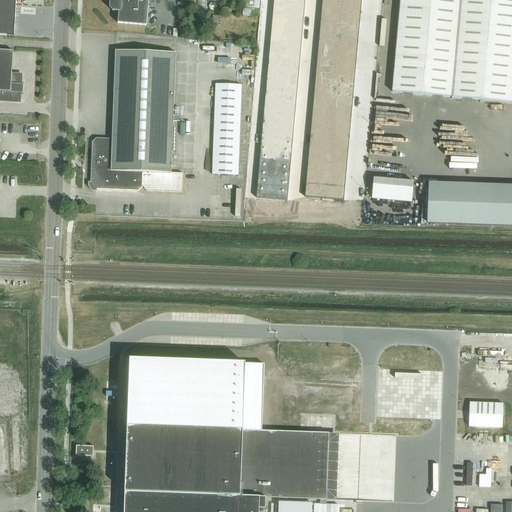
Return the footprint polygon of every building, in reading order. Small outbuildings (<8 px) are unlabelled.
[(119,12),(118,24),(146,26),(148,0),(114,0),(115,1),(110,1),(109,8),(112,12),(119,12)] [(243,0),(243,8),(259,9),(259,0),(243,0)] [(400,0),(393,92),(452,98),(452,99),(453,98),(511,103),(511,101),(511,2),(480,0),(400,0)] [(272,2),(271,10),(286,11),(287,3),(272,2)] [(287,3),(286,11),(301,12),(302,4),(287,3)] [(340,15),(341,4),(322,3),(321,13),(340,15)] [(16,6),(0,4),(0,35),(14,36),(16,6)] [(359,16),(360,6),(341,4),(340,15),(359,16)] [(271,10),(270,18),(286,19),(286,11),(271,10)] [(286,11),(286,19),(301,20),(301,12),(286,11)] [(339,25),(340,15),(321,13),(320,23),(339,25)] [(358,26),(359,16),(340,15),(339,25),(358,26)] [(270,18),(270,25),(285,27),(286,19),(270,18)] [(286,19),(285,27),(300,28),(301,20),(286,19)] [(338,35),(339,25),(320,23),(319,33),(338,35)] [(270,25),(269,33),(284,35),(285,27),(270,25)] [(357,37),(358,26),(339,25),(338,35),(357,37)] [(285,27),(284,35),(299,36),(300,28),(285,27)] [(269,33),(268,41),(283,42),(284,35),(269,33)] [(337,45),(338,35),(319,33),(318,44),(337,45)] [(284,35),(283,42),(299,44),(299,36),(284,35)] [(356,47),(357,37),(338,35),(337,45),(356,47)] [(268,41),(268,49),(283,50),(283,42),(268,41)] [(283,42),(283,50),(298,52),(299,44),(283,42)] [(336,55),(337,45),(318,44),(317,54),(336,55)] [(356,57),(356,47),(337,45),(336,55),(356,57)] [(268,49),(267,57),(282,58),(283,50),(268,49)] [(0,101),(20,103),(22,75),(12,74),(13,51),(0,50),(0,101)] [(283,50),(282,58),(297,59),(298,52),(283,50)] [(183,173),(171,173),(176,53),(115,51),(112,139),(96,139),(92,143),(90,183),(88,183),(91,183),(91,185),(94,189),(96,190),(96,192),(97,192),(97,190),(138,191),(143,187),(147,192),(183,193),(183,173)] [(336,66),(336,55),(317,54),(316,64),(336,66)] [(355,67),(356,57),(336,55),(336,66),(355,67)] [(267,57),(266,65),(281,66),(282,58),(267,57)] [(282,58),(281,66),(297,67),(297,59),(282,58)] [(335,76),(336,66),(316,64),(316,74),(335,76)] [(266,65),(266,72),(281,74),(281,66),(266,65)] [(281,66),(281,74),(296,75),(297,67),(281,66)] [(354,78),(355,67),(336,66),(335,76),(354,78)] [(266,72),(265,80),(280,82),(281,74),(266,72)] [(281,74),(280,82),(295,83),(296,75),(281,74)] [(334,86),(335,76),(316,74),(315,84),(334,86)] [(353,88),(354,78),(335,76),(334,86),(353,88)] [(265,80),(264,88),(279,89),(280,82),(265,80)] [(280,82),(279,89),(295,91),(295,83),(280,82)] [(216,84),(213,175),(238,176),(242,85),(216,84)] [(333,96),(334,86),(315,84),(314,95),(333,96)] [(352,98),(353,88),(334,86),(333,96),(352,98)] [(264,88),(264,96),(279,97),(279,89),(264,88)] [(279,89),(279,97),(294,99),(295,91),(279,89)] [(332,107),(333,96),(314,95),(313,105),(332,107)] [(264,96),(263,104),(278,105),(279,97),(264,96)] [(351,108),(352,98),(333,96),(332,107),(351,108)] [(279,97),(278,105),(293,106),(294,99),(279,97)] [(263,104),(262,112),(277,113),(278,105),(263,104)] [(278,105),(277,113),(293,114),(293,106),(278,105)] [(331,117),(332,107),(313,105),(312,115),(331,117)] [(350,118),(351,108),(332,107),(331,117),(350,118)] [(262,112),(261,120),(277,121),(277,113),(262,112)] [(277,113),(277,121),(292,122),(293,114),(277,113)] [(330,127),(331,117),(312,115),(311,125),(330,127)] [(349,129),(350,118),(331,117),(330,127),(349,129)] [(261,120),(261,127),(276,129),(277,121),(261,120)] [(277,121),(276,129),(291,130),(292,122),(277,121)] [(329,137),(330,127),(311,125),(310,136),(329,137)] [(261,127),(260,135),(275,137),(276,129),(261,127)] [(349,139),(349,129),(330,127),(329,137),(349,139)] [(276,129),(275,137),(291,138),(291,130),(276,129)] [(469,135),(441,133),(440,145),(468,147),(469,135)] [(260,135),(259,143),(275,144),(275,137),(260,135)] [(329,147),(329,137),(310,136),(309,146),(329,147)] [(275,137),(275,144),(290,146),(291,138),(275,137)] [(348,149),(349,139),(329,137),(329,147),(348,149)] [(259,143),(259,151),(274,152),(275,144),(259,143)] [(275,144),(274,152),(289,154),(290,146),(275,144)] [(328,158),(329,147),(309,146),(308,156),(328,158)] [(347,159),(348,149),(329,147),(328,158),(347,159)] [(259,151),(258,159),(273,160),(274,152),(259,151)] [(274,152),(273,160),(289,161),(289,154),(274,152)] [(327,168),(328,158),(308,156),(308,166),(327,168)] [(346,170),(347,159),(328,158),(327,168),(346,170)] [(258,159),(257,167),(273,168),(273,160),(258,159)] [(273,160),(273,168),(288,169),(289,161),(273,160)] [(326,178),(327,168),(308,166),(307,176),(326,178)] [(257,167),(257,174),(272,176),(273,168),(257,167)] [(273,168),(272,176),(287,177),(288,169),(273,168)] [(345,180),(346,170),(327,168),(326,178),(345,180)] [(257,174),(256,182),(271,184),(272,176),(257,174)] [(272,176),(271,184),(286,185),(287,177),(272,176)] [(325,188),(326,178),(307,176),(306,187),(325,188)] [(344,190),(345,180),(326,178),(325,188),(344,190)] [(415,201),(416,180),(375,178),(375,199),(415,201)] [(256,182),(255,190),(271,191),(271,184),(256,182)] [(511,184),(431,182),(429,223),(511,226),(511,184)] [(271,184),(271,191),(286,193),(286,185),(271,184)] [(324,199),(325,188),(306,187),(305,198),(324,199)] [(343,201),(344,190),(325,188),(324,199),(343,201)] [(255,190),(255,199),(270,200),(271,191),(255,190)] [(271,191),(270,200),(285,201),(286,193),(271,191)] [(249,210),(249,222),(258,222),(258,210),(249,210)] [(258,210),(258,222),(266,223),(266,211),(258,210)] [(266,211),(266,223),(275,223),(275,211),(266,211)] [(275,211),(275,223),(283,223),(283,211),(275,211)] [(283,211),(283,223),(292,223),(292,211),(283,211)] [(292,211),(292,223),(300,224),(300,212),(292,211)] [(300,212),(300,224),(309,224),(309,212),(300,212)] [(309,212),(309,224),(317,224),(317,212),(309,212)] [(317,212),(317,224),(326,224),(326,212),(317,212)] [(326,212),(326,224),(334,225),(334,213),(326,212)] [(334,213),(334,225),(343,225),(343,213),(334,213)] [(343,213),(343,225),(351,225),(351,213),(343,213)] [(351,213),(351,225),(360,226),(360,214),(351,213)] [(470,403),(469,427),(502,429),(503,404),(470,403)] [(88,427),(89,417),(71,417),(71,427),(88,427)] [(328,511),(329,502),(281,501),(280,511),(328,511)]
